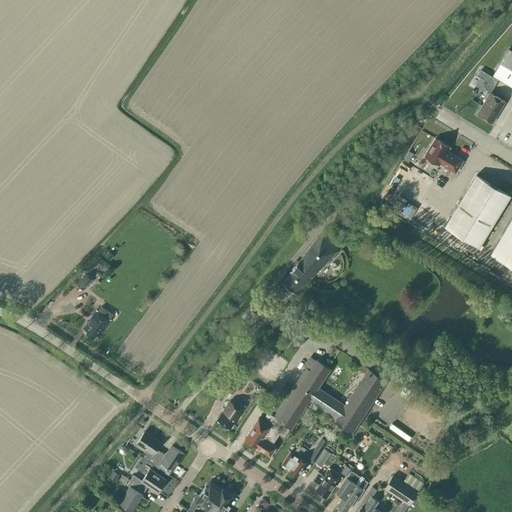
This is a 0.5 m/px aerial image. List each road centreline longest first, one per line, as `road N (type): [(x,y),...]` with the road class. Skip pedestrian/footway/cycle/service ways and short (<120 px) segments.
road 1 (track): [(141,398),(290,201),(363,124),(417,92)]
road 2 (unclassified): [(210,445),(0,312)]
road 3 (unclassified): [(310,511),(210,445)]
